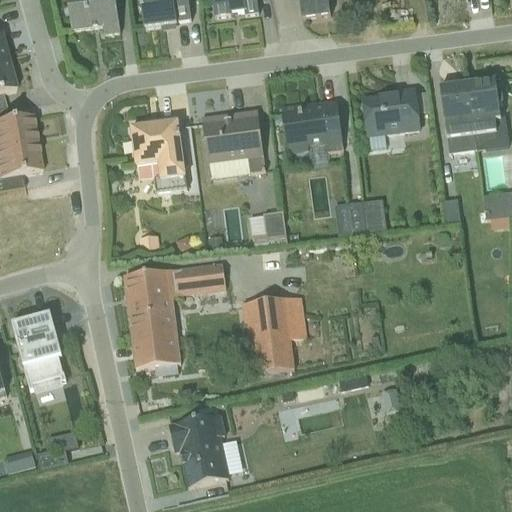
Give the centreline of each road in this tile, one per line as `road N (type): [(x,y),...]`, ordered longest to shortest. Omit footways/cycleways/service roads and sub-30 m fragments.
road 1 (residential): [(511,38),(127,92),(89,114)]
road 2 (residential): [(88,273),(137,511)]
road 3 (residential): [(88,273),(89,114)]
road 4 (residential): [(24,0),(38,66),(53,91),(89,114)]
